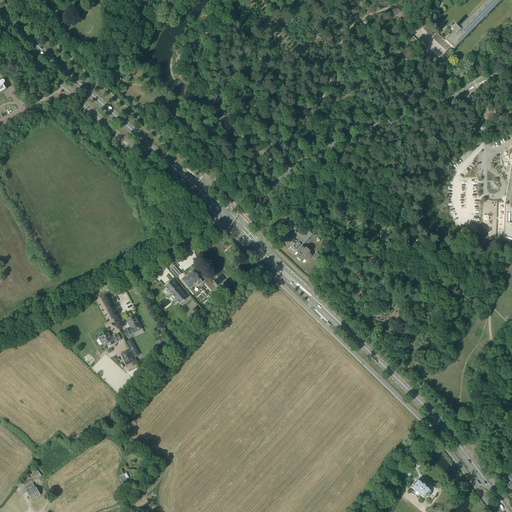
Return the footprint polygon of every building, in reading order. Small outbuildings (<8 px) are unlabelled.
[(453,33),(445,42),(446,43),(448,45),(450,47),(454,51),(502,0),(486,0),(458,30),(454,26),(451,30),(453,33)] [(511,163),(511,173),(510,177),(511,177),(511,183),(508,206),(504,205),(503,228),(503,236),(503,237),(511,240),(511,239),(511,163)] [(295,242),(289,236),(285,239),(293,246),(296,242),(296,241),(295,242)] [(305,251),(301,247),(296,253),(299,255),(297,257),(304,264),(311,257),(307,253),(308,253),(305,250),(305,251)] [(169,270),(176,278),(178,276),(172,268),(169,270)] [(195,274),(193,272),(193,271),(181,280),(189,289),(196,283),(198,286),(202,283),(200,280),(200,279),(200,280),(197,277),(198,276),(196,274),(195,274)] [(180,305),(187,299),(172,280),(164,287),(180,305)] [(188,314),(193,319),(201,313),(196,307),(188,314)] [(130,328),(128,329),(124,331),(127,337),(133,334),(132,331),(141,327),(135,316),(126,321),(129,325),(131,328),(130,328)] [(118,334),(112,337),(111,338),(109,335),(110,335),(107,331),(98,335),(104,346),(113,341),(114,344),(121,340),(118,334)] [(130,347),(135,357),(139,355),(134,345),(130,347)] [(126,366),(135,361),(129,350),(121,354),(125,361),(124,362),(126,366)] [(37,471),(36,469),(31,472),(30,471),(27,473),(34,482),(41,476),(37,471)] [(133,481),(130,477),(129,478),(126,473),(118,477),(123,486),(133,481)] [(511,474),(507,478),(510,482),(503,487),(507,492),(511,488),(511,474)] [(36,488),(35,488),(31,480),(23,484),(22,483),(18,485),(21,490),(25,488),(27,493),(31,500),(40,496),(36,488)] [(421,483),(417,480),(411,488),(415,492),(414,493),(418,496),(419,495),(423,498),(426,496),(428,498),(430,495),(432,493),(431,492),(430,491),(426,487),(422,483),(421,483)]
